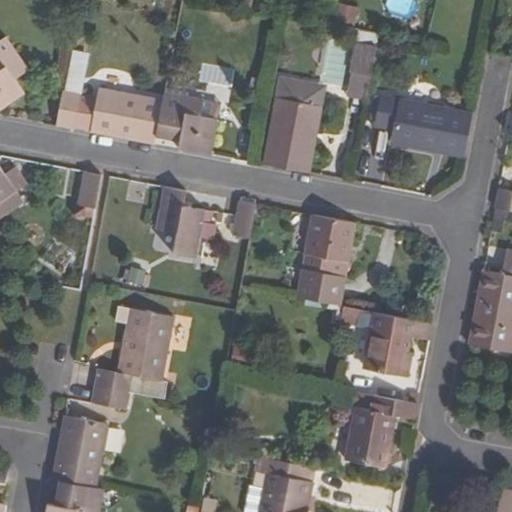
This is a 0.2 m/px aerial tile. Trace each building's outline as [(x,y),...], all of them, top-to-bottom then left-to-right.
[(358,23),(361,7),(341,3),(338,19),(358,23)] [(0,111),(25,93),(15,79),(30,69),(7,35),(0,40),(0,111)] [(373,75),(378,46),(357,42),(351,71),(353,72),(368,74),(373,75)] [(66,90),(63,90),(57,126),(74,129),(80,97),(89,52),(74,50),(66,90)] [(353,72),(349,96),(364,99),(368,74),(353,72)] [(283,79),(279,98),(316,105),(309,138),(317,140),(323,107),(327,87),(283,79)] [(98,100),(92,133),(156,144),(157,137),(163,99),(100,87),(98,100)] [(165,92),(163,99),(157,137),(181,142),(179,148),(212,154),(219,118),(202,115),(205,100),(165,92)] [(391,142),(464,156),(473,113),(382,95),(381,96),(376,95),(371,121),(376,121),(375,125),(393,129),(391,142)] [(80,97),(74,129),(92,133),(98,100),(80,97)] [(279,98),(266,165),(310,173),(317,140),(309,138),(316,105),(279,98)] [(202,115),(219,118),(222,103),(205,100),(202,115)] [(0,216),(24,201),(21,197),(30,192),(15,169),(6,175),(0,166),(0,216)] [(102,175),(84,171),(78,204),(76,204),(74,215),(85,217),(87,206),(96,209),(102,175)] [(184,205),(187,191),(164,186),(156,228),(178,232),(174,253),(197,258),(201,238),(213,240),(216,225),(209,224),(212,211),(206,210),(184,205)] [(497,207),(511,209),(511,190),(501,188),(497,207)] [(0,232),(31,212),(24,201),(0,216),(0,232)] [(246,202),(239,201),(236,216),(233,234),(251,238),(258,205),(246,202)] [(299,296),(340,305),(355,222),(315,215),(299,296)] [(511,275),(505,274),(485,270),(471,344),(511,350),(511,275)] [(438,294),(420,289),(417,306),(435,309),(438,294)] [(352,320),(355,307),(345,306),(343,318),(352,320)] [(126,324),(130,309),(120,307),(117,323),(126,324)] [(130,392),(164,398),(168,381),(163,381),(176,316),(130,309),(126,324),(117,372),(98,368),(95,385),(130,392)] [(402,375),(408,352),(411,337),(430,340),(433,323),(412,319),(376,312),(365,368),(402,375)] [(414,353),(408,352),(402,375),(409,377),(414,353)] [(130,392),(95,385),(92,403),(127,409),(130,392)] [(397,414),(415,418),(418,403),(409,401),(353,390),(350,405),(357,406),(347,459),(387,466),(397,414)] [(418,403),(420,393),(412,391),(409,401),(418,403)] [(60,480),(97,487),(109,423),(64,415),(52,478),(60,480)] [(238,442),(223,439),(221,448),(236,451),(238,442)] [(309,480),(312,466),(266,457),(264,471),(269,473),(261,511),(307,511),(313,481),(309,480)] [(0,511),(5,511),(7,508),(0,506),(0,484),(5,485),(9,470),(0,468),(0,511)] [(48,503),(46,511),(100,511),(105,488),(97,487),(60,480),(55,504),(48,503)] [(511,511),(511,489),(504,488),(499,511),(511,511)]
